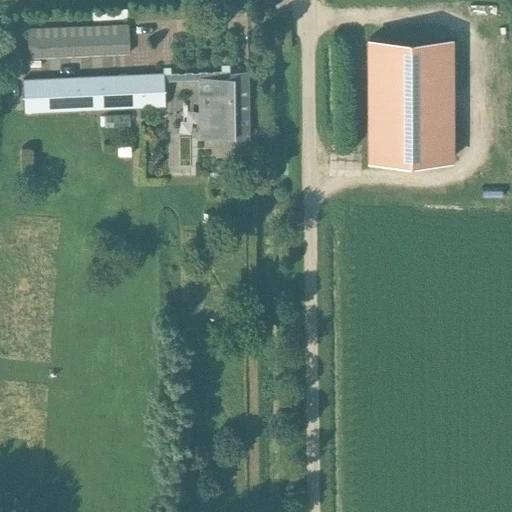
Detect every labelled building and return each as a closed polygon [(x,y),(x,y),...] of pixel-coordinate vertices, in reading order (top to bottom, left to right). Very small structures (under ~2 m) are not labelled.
[(102,9),(92,10),(92,18),(127,16),(126,8),(102,9)] [(128,24),(27,29),(28,56),(129,52),(128,24)] [(369,159),(450,159),(450,37),(368,38),(369,159)] [(163,73),(23,80),(24,112),(165,105),(163,81),(197,79),(211,78),(229,78),(228,70),(214,70),(211,70),(163,73)] [(229,142),(249,142),(248,70),(228,70),(229,78),(211,78),(211,135),(229,134),(229,142)]
